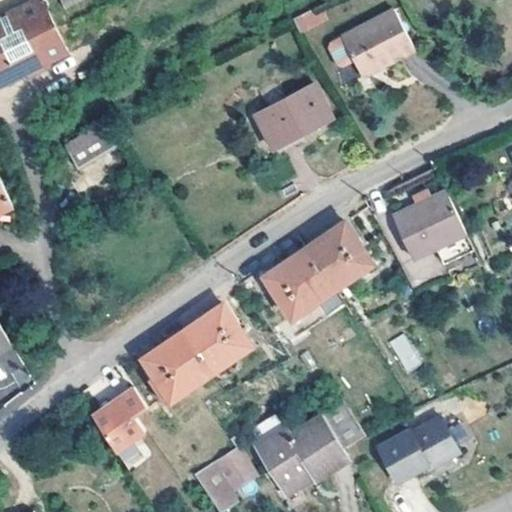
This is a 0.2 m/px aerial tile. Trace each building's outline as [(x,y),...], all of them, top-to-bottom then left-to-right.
[(39,0),(36,0),(0,18),(0,85),(66,51),(39,0)] [(314,6),(308,10),(315,21),(321,17),(314,6)] [(308,10),(289,19),(296,31),(315,21),(308,10)] [(412,49),(392,10),(339,36),(352,61),(359,76),(412,49)] [(340,67),(352,61),(339,36),(327,42),(326,47),(334,65),(340,67)] [(332,115),(314,82),(257,112),(275,145),(332,115)] [(119,137),(107,119),(65,143),(77,166),(121,142),(119,137)] [(0,212),(13,206),(0,179),(0,212)] [(465,231),(444,187),(424,196),(425,199),(419,202),(417,199),(391,212),(411,256),(435,245),(465,231)] [(330,288),(370,261),(342,221),(325,233),(302,248),(330,288)] [(472,247),(465,231),(435,245),(443,261),(472,247)] [(290,315),(330,288),(302,248),(284,260),(262,274),(290,315)] [(180,331),(209,372),(249,345),(221,303),(202,317),(180,331)] [(26,373),(0,326),(0,361),(12,381),(26,373)] [(169,398),(209,372),(180,331),(159,345),(142,358),(169,398)] [(404,332),(388,343),(408,373),(424,362),(404,332)] [(135,386),(92,413),(116,449),(145,429),(134,414),(146,405),(135,386)] [(314,476),(344,455),(338,446),(361,431),(339,397),(287,431),(282,423),(252,443),(282,487),(309,470),(314,476)] [(459,452),(440,417),(410,432),(408,429),(377,446),(396,481),(425,465),(427,468),(459,452)] [(250,471),(235,449),(195,473),(219,509),(225,507),(235,499),(227,488),(250,471)]
